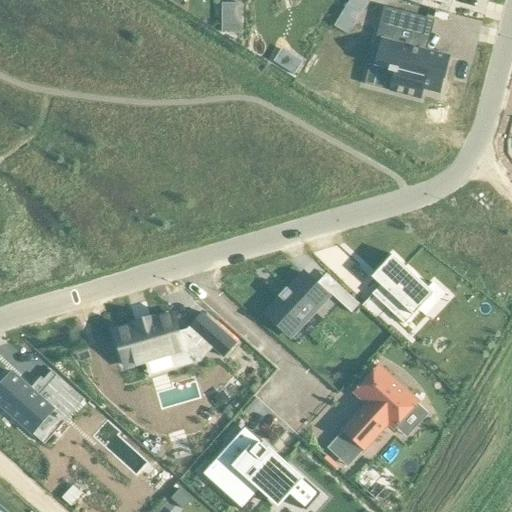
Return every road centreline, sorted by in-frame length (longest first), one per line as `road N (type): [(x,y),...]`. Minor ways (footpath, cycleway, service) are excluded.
road 1 (residential): [(467,160),(440,187),(191,262)]
road 2 (residential): [(191,262),(0,319)]
road 3 (residential): [(191,262),(199,285),(282,360),(296,395)]
road 4 (residential): [(511,15),(467,160)]
